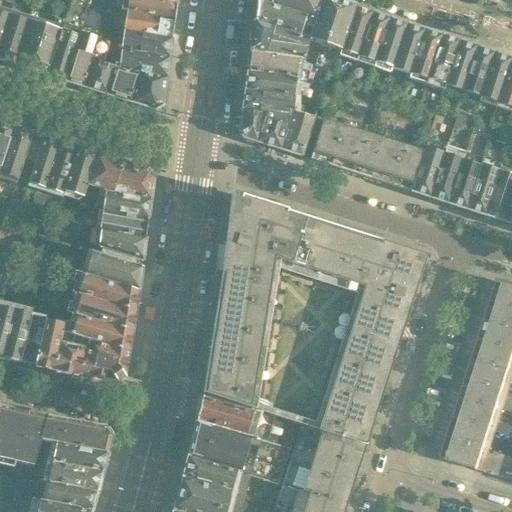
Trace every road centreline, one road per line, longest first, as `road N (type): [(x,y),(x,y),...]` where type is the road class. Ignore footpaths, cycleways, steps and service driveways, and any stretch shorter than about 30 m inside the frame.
road 1 (residential): [(459,241),(197,155)]
road 2 (residential): [(197,155),(154,421)]
road 3 (residential): [(385,476),(459,241)]
road 4 (residential): [(197,155),(0,90)]
road 5 (unknown): [(337,511),(373,398),(319,388)]
road 6 (residential): [(0,386),(154,421)]
road 7 (residential): [(216,0),(197,155)]
road 8 (residential): [(394,0),(511,38)]
